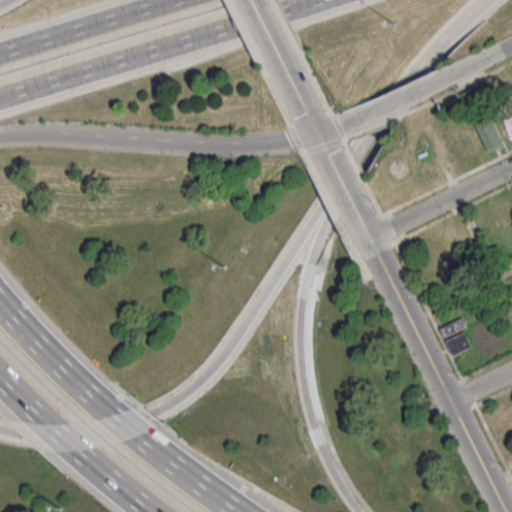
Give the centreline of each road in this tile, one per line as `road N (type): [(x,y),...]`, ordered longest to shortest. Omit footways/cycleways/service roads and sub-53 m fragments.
road 1 (motorway): [(0,431),(60,437),(119,426),(195,383),(231,342),(349,156)]
road 2 (motorway): [(354,511),(313,438),(295,348),(307,254),(349,156)]
road 3 (tertiary): [(507,511),(352,201)]
road 4 (motorway): [(0,97),(314,0)]
road 5 (secondary): [(60,134),(261,141),(369,114)]
road 6 (motorway): [(349,156),(412,70),(482,0)]
road 7 (motorway): [(174,0),(0,54)]
road 8 (motorway): [(115,417),(0,301)]
road 9 (residential): [(511,168),(371,239)]
